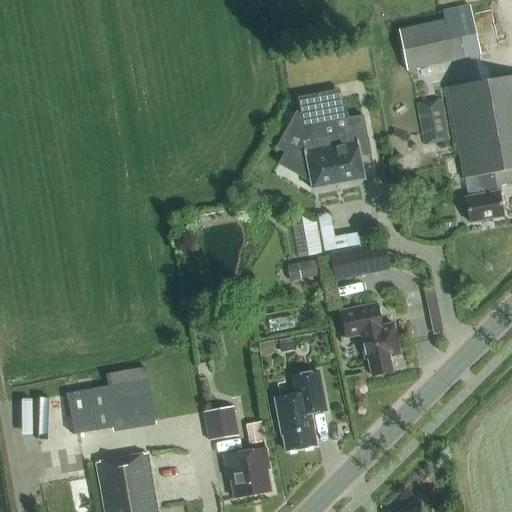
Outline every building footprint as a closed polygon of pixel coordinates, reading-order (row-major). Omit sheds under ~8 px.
[(445,20),(392,32),(401,72),(479,55),(468,5),(443,11),(445,20)] [(511,76),(447,89),(463,179),(476,177),(479,196),(465,198),(469,224),(503,218),(498,186),(511,183),(511,76)] [(271,148),(281,154),(274,165),(310,186),(310,191),(364,181),(360,158),(371,155),(368,139),(367,139),(363,116),(345,120),(339,90),(297,99),(300,117),(292,113),(271,148)] [(416,103),(423,146),(448,142),(441,99),(416,103)] [(324,214),(329,250),(367,245),(365,231),(341,235),(338,212),(324,214)] [(299,255),(326,254),(324,215),(298,216),(299,255)] [(329,254),(335,282),(364,276),(358,248),(329,254)] [(392,324),(381,327),(377,305),(340,312),(345,339),(360,336),(364,360),(367,359),(371,377),(391,373),(388,357),(399,355),(392,324)] [(280,353),(293,351),(291,340),(278,342),(280,353)] [(145,368),(63,381),(72,435),(112,429),(112,432),(154,425),(145,368)] [(285,452),(315,446),(310,419),(311,419),(310,414),(325,411),(318,372),(292,377),(295,395),(274,399),(281,436),(282,435),(285,452)] [(202,413),(207,441),(237,435),(232,407),(202,413)] [(269,419),(251,423),(255,442),(273,439),(269,419)] [(234,499),(270,492),(266,471),(269,471),(265,450),(223,457),(227,479),(230,478),(234,499)] [(157,511),(147,455),(96,464),(104,511),(157,511)] [(427,511),(420,503),(410,511),(427,511)]
